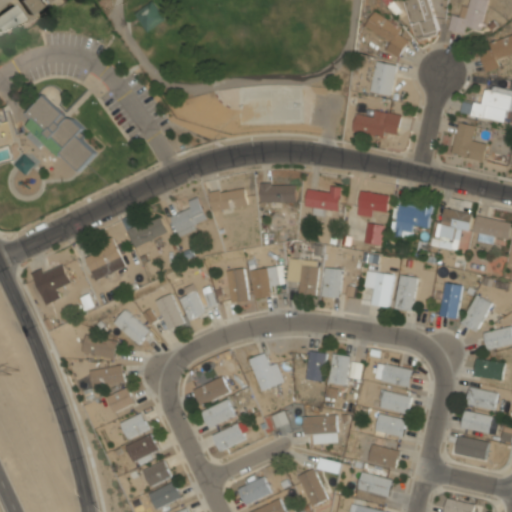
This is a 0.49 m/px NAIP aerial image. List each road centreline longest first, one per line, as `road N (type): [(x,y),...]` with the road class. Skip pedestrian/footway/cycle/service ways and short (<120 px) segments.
road 1 (tertiary): [(511,192),(326,156),(255,154),(178,174),(0,260)]
road 2 (residential): [(170,375),(206,342),(265,323),(409,338),(432,356)]
road 3 (secondary): [(91,511),(73,437),(0,255)]
road 4 (residential): [(432,356),(441,386),(412,511)]
road 5 (residential): [(170,375),(169,403),(219,511)]
